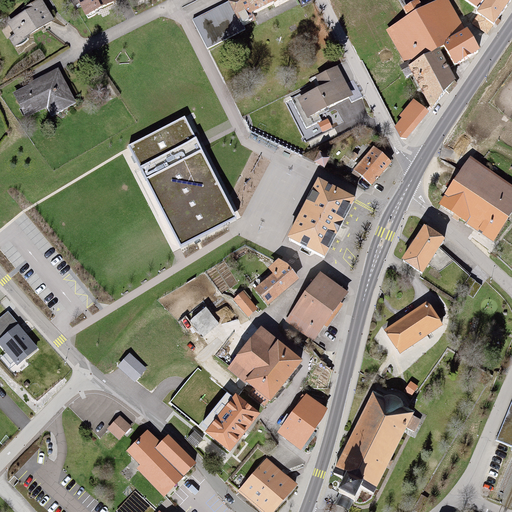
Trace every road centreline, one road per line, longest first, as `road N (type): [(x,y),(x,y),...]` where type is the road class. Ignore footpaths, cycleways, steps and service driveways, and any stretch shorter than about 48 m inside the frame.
road 1 (primary): [(305,511),(366,288)]
road 2 (residential): [(246,511),(187,449),(90,370)]
road 3 (residential): [(323,0),(412,176)]
road 4 (primary): [(412,176),(511,23)]
road 5 (residential): [(188,0),(37,72)]
road 6 (residential): [(404,190),(511,288)]
road 7 (residential): [(90,370),(0,276)]
road 8 (residential): [(0,464),(90,370)]
road 9 (residential): [(511,376),(460,494)]
road 10 (residential): [(366,288),(313,264),(272,318)]
